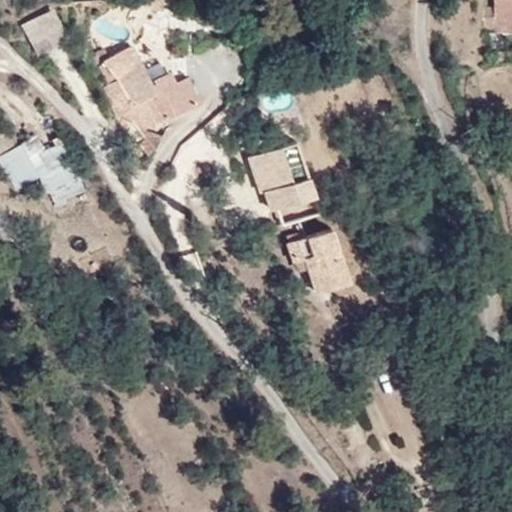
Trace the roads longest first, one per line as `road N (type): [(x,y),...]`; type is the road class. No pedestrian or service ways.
road 1 (unclassified): [(421,0),(424,66),(469,173),(488,250),(498,408),(511,474)]
road 2 (unclassified): [(364,511),(183,291),(95,144)]
road 3 (track): [(95,144),(0,38)]
